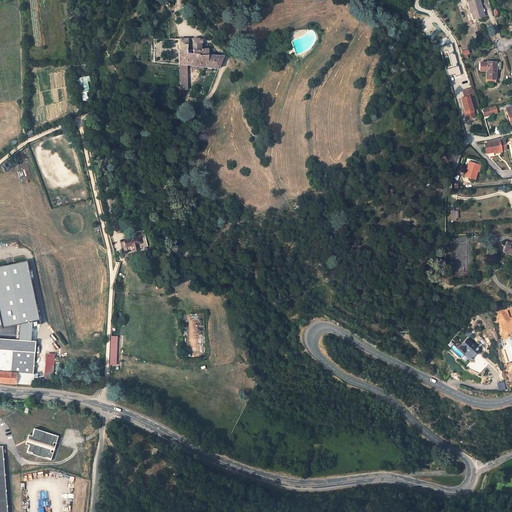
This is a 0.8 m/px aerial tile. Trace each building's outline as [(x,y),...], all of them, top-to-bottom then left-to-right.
[(484,16),(479,0),(465,0),(466,3),(468,2),(473,19),(484,16)] [(176,87),(173,87),(173,91),(177,91),(178,97),(183,97),(186,91),(184,68),(200,70),(199,72),(204,73),(205,71),(210,72),(203,93),(205,93),(208,93),(219,59),(204,57),(204,44),(200,44),(200,41),(197,41),(197,40),(190,39),(189,53),(184,53),(185,39),(176,38),(176,64),(176,67),(176,87)] [(461,75),(452,43),(440,47),(442,53),(448,51),(453,70),(447,72),(448,76),(455,74),(455,77),(461,75)] [(496,80),(496,70),(496,62),(487,62),(487,63),(480,62),(480,71),(486,71),(486,79),(496,80)] [(89,99),(85,82),(90,81),(89,76),(76,79),(81,101),(89,99)] [(475,117),(469,97),(474,95),(472,88),(463,91),(465,98),(461,99),(467,119),(475,117)] [(205,93),(203,93),(192,91),(193,100),(202,101),(205,93)] [(484,116),(491,114),(489,108),(482,110),(484,116)] [(155,127),(163,130),(168,118),(159,115),(155,127)] [(506,149),(504,140),(484,144),(485,146),(486,153),(494,152),(501,150),(506,149)] [(479,165),(469,162),(464,177),(475,180),(477,171),(479,165)] [(152,249),(150,232),(138,234),(139,240),(127,242),(129,254),(144,251),(143,250),(143,248),(147,247),(147,249),(152,249)] [(19,340),(31,341),(33,321),(38,320),(27,261),(0,266),(0,314),(3,327),(21,324),(19,340)] [(0,373),(15,375),(32,376),(36,341),(31,341),(19,340),(0,338),(0,373)] [(465,350),(468,347),(475,354),(480,349),(471,338),(461,346),(465,350)] [(475,354),(468,347),(465,350),(472,357),(475,354)] [(54,353),(45,352),(43,380),(52,380),(54,353)] [(0,383),(14,384),(15,375),(0,373),(0,383)] [(31,386),(32,376),(15,375),(14,384),(31,386)] [(58,436),(34,429),(32,436),(29,445),(27,453),(51,460),(53,453),(50,452),(53,442),(56,443),(58,436)]
